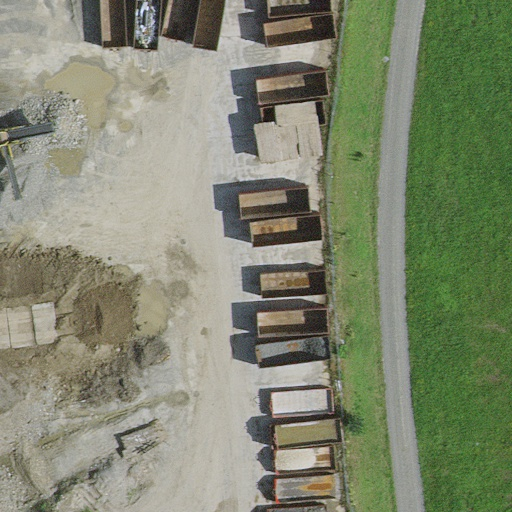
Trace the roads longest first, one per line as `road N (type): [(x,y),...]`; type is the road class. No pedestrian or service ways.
road 1 (track): [(408,511),(389,331),(390,137),(414,0)]
road 2 (track): [(390,137),(511,135)]
